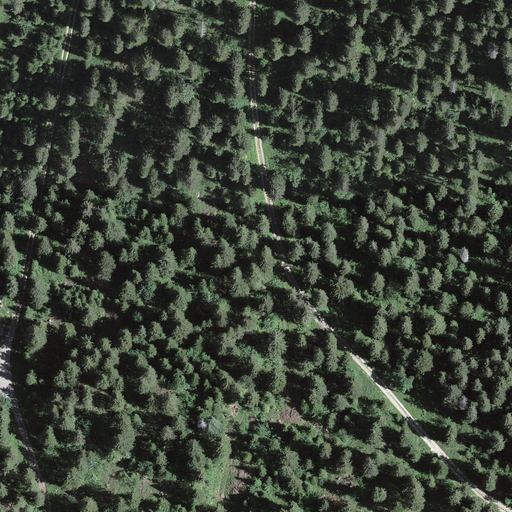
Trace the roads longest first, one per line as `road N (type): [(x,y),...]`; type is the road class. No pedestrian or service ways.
road 1 (track): [(254,0),(255,115),(296,289),(457,473),(508,511)]
road 2 (track): [(50,511),(7,366),(78,0)]
